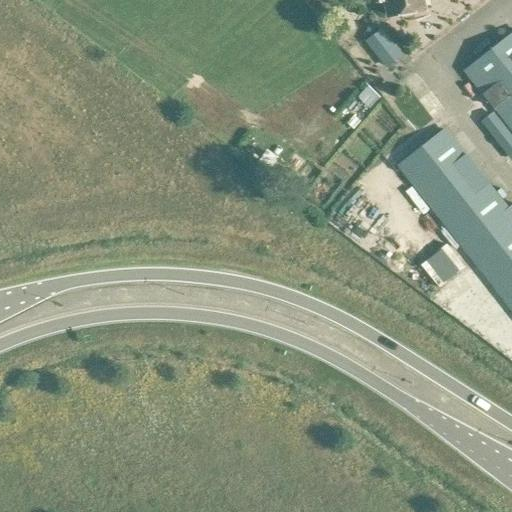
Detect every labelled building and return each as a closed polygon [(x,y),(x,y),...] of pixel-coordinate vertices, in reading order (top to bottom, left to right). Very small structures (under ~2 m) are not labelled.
[(385,0),(388,16),(420,11),(424,10),(421,0),(385,0)] [(401,55),(380,29),(364,42),(385,68),(401,55)] [(511,34),(465,72),(511,131),(511,34)] [(501,125),(493,114),(482,122),(490,133),(501,125)] [(511,205),(507,210),(445,131),(399,166),(511,310),(511,205)] [(443,243),(418,266),(438,288),(463,265),(443,243)]
